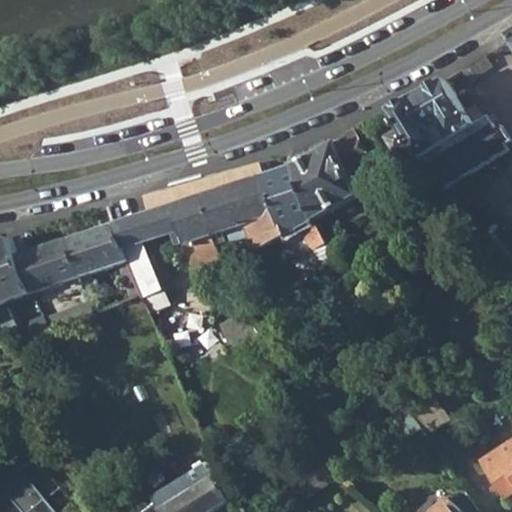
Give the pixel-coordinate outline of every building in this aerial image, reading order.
[(462,71),(469,82),(494,66),(486,55),(462,71)] [(482,117),(475,104),(465,110),(458,98),(447,81),(392,109),(423,160),(442,191),(510,149),(506,143),(511,139),(511,138),(502,124),(496,128),(488,113),(482,117)] [(468,92),(458,98),(465,110),(475,104),(468,92)] [(401,173),(423,160),(392,109),(367,123),(388,159),(393,156),(401,173)] [(294,161),(315,216),(358,192),(356,189),(368,183),(365,180),(360,168),(373,161),(356,133),(354,129),(336,139),(294,161)] [(150,209),(116,222),(132,260),(140,280),(146,293),(153,309),(166,303),(164,298),(170,295),(148,240),(175,231),(180,243),(184,241),(193,265),(221,254),(216,240),(226,237),(222,228),(247,219),(257,245),(257,247),(285,232),(263,172),(259,159),(146,195),(150,209)] [(307,239),(310,238),(323,231),(315,216),(294,161),(263,172),(285,232),(300,225),(307,239)] [(81,277),(132,260),(116,222),(110,206),(91,212),(98,228),(68,239),(81,277)] [(331,246),(323,231),(310,238),(317,254),(331,246)] [(0,305),(8,302),(30,295),(32,294),(18,255),(11,238),(0,242),(0,305)] [(18,255),(32,294),(81,277),(68,239),(18,255)] [(225,259),(237,283),(244,280),(241,273),(243,272),(236,254),(225,259)] [(146,293),(140,280),(89,300),(94,314),(146,293)] [(56,320),(48,324),(52,331),(94,314),(89,300),(53,313),(56,320)] [(8,302),(0,305),(0,308),(9,327),(18,323),(8,302)] [(222,321),(233,344),(260,331),(249,307),(222,321)] [(20,326),(27,340),(52,331),(48,324),(44,317),(20,326)] [(494,356),(464,375),(474,390),(504,371),(494,356)] [(0,392),(32,436),(43,429),(0,368),(0,392)] [(427,434),(451,419),(435,394),(418,405),(416,406),(411,410),(427,434)] [(511,446),(486,463),(507,497),(511,494),(511,446)] [(159,499),(168,511),(207,511),(232,497),(214,456),(156,494),(159,499)] [(287,489),(301,504),(344,474),(330,462),(325,464),(287,489)] [(0,511),(57,511),(21,468),(0,485),(0,511)] [(459,511),(448,500),(436,511),(459,511)]
